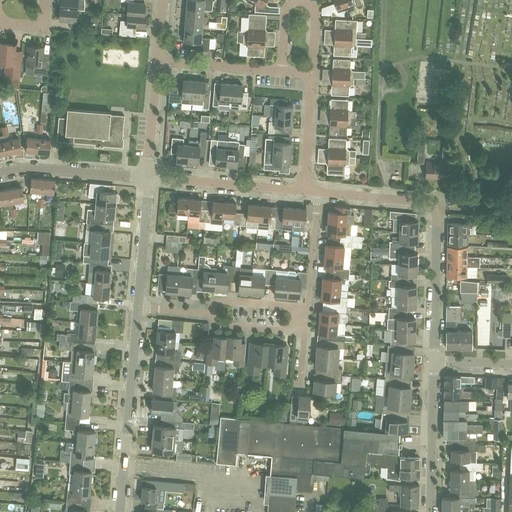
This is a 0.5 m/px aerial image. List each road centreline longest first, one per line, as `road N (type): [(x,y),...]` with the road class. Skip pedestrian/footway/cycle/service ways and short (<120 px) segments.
road 1 (residential): [(432,364),(431,198),(318,188)]
road 2 (residential): [(119,511),(137,307)]
road 3 (residential): [(305,187),(148,174)]
road 4 (residential): [(148,174),(29,162),(0,170)]
road 5 (residential): [(428,511),(432,364)]
road 6 (residential): [(137,307),(148,174)]
road 7 (residential): [(318,188),(307,310)]
road 8 (residential): [(279,71),(159,63)]
